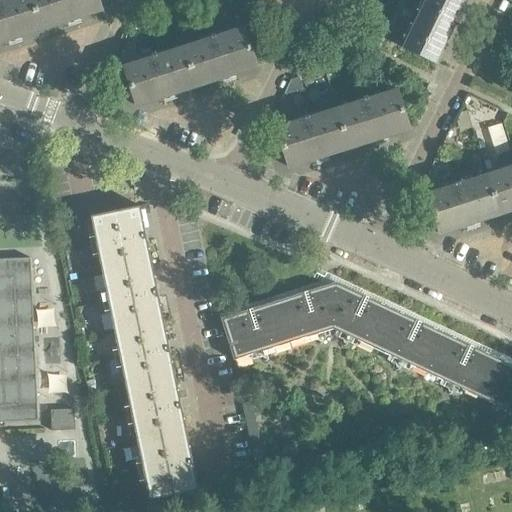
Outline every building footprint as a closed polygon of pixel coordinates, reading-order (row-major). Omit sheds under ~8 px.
[(0,0),(0,42),(4,41),(42,29),(32,0),(0,0)] [(32,0),(42,29),(62,22),(81,16),(103,9),(102,8),(101,8),(98,0),(32,0)] [(425,0),(427,0),(418,18),(409,37),(405,35),(404,38),(408,40),(404,47),(403,47),(403,48),(437,64),(437,63),(436,63),(464,6),(452,0),(425,0)] [(197,86),(218,79),(236,74),(258,66),(257,64),(256,65),(245,30),(246,30),(246,28),(216,37),(215,34),(211,35),(212,39),(185,48),(197,86)] [(136,106),(159,98),(197,86),(185,48),(158,57),(156,53),(152,54),(153,59),(124,68),(125,69),(126,69),(137,104),(136,104),(136,106)] [(349,148),(370,142),(388,136),(410,128),(409,127),(408,127),(397,93),(398,92),(398,91),(369,100),(368,96),(363,98),(364,101),(337,110),(349,148)] [(288,167),(311,160),(349,148),(337,110),(310,118),(309,115),(304,117),(305,120),(276,129),(276,131),(277,131),(288,165),(287,166),(288,167)] [(500,214),(511,209),(511,168),(488,176),(500,214)] [(439,233),(462,226),(500,214),(488,176),(461,185),(459,181),(455,183),(456,186),(427,196),(427,197),(429,197),(440,231),(438,232),(439,233)] [(140,206),(98,215),(91,216),(149,500),(199,490),(170,353),(164,321),(159,297),(152,265),(147,241),(142,213),(140,206)] [(31,258),(1,259),(0,259),(0,422),(38,421),(31,258)] [(511,359),(326,273),(324,277),(336,283),(333,329),(511,413),(511,359)] [(234,361),(234,360),(333,329),(336,283),(324,277),(321,282),(220,314),(221,319),(234,361)] [(251,402),(243,404),(258,478),(394,450),(392,442),(265,467),(251,402)] [(75,430),(74,409),(63,410),(64,431),(75,430)] [(64,431),(63,410),(51,410),(52,431),(64,431)]
